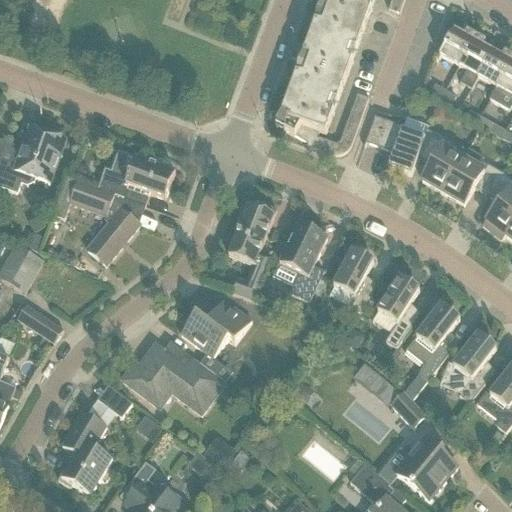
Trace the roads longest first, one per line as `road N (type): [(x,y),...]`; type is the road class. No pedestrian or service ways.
road 1 (residential): [(1,488),(72,362),(185,270),(229,154)]
road 2 (residential): [(511,305),(457,265),(335,199),(229,154)]
road 3 (residential): [(229,154),(0,70)]
road 4 (residential): [(229,154),(293,0)]
